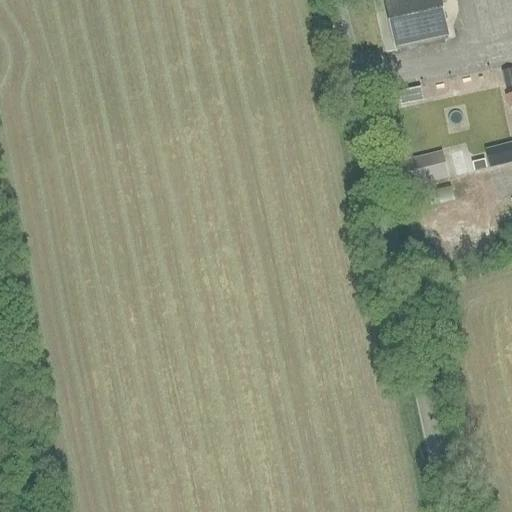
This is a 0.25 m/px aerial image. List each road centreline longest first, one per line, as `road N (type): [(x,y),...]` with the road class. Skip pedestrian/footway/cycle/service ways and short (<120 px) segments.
road 1 (unclassified): [(453,511),(339,0)]
road 2 (unknown): [(41,511),(0,336)]
